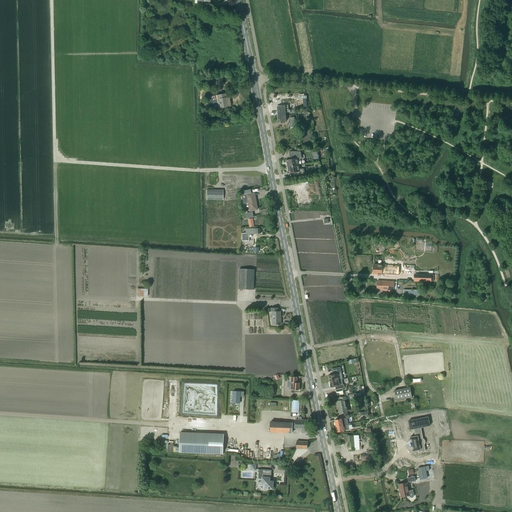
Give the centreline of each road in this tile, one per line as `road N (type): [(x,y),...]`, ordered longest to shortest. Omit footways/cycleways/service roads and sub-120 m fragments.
road 1 (secondary): [(337,511),(253,79)]
road 2 (track): [(269,168),(55,160),(51,0)]
road 3 (track): [(243,303),(89,296),(89,275)]
road 4 (track): [(168,424),(0,414)]
